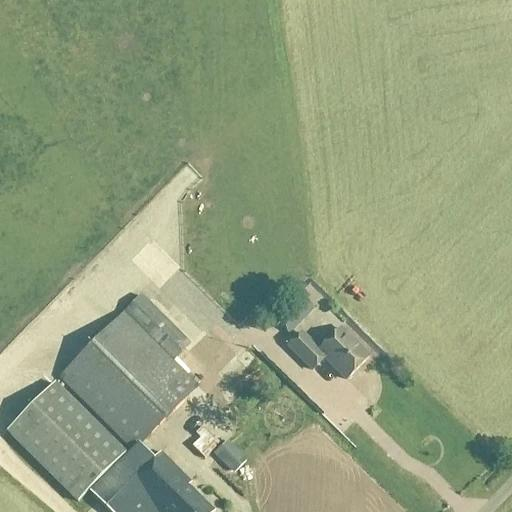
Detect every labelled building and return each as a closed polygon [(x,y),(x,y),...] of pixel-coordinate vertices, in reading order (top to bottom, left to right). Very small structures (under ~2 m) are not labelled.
[(141,297),(60,380),(133,452),(80,507),(84,511),(212,511),(188,488),(191,484),(161,454),(155,460),(140,446),(198,387),(174,363),(191,346),(141,297)] [(324,359),(346,381),(369,358),(341,330),(319,352),(301,334),(288,347),(312,371),(324,359)] [(218,379),(240,370),(228,337),(205,346),(218,379)] [(55,385),(7,434),(78,504),(126,455),(55,385)] [(192,447),(204,460),(220,445),(208,433),(192,447)] [(245,460),(225,441),(215,451),(235,470),(245,460)]
